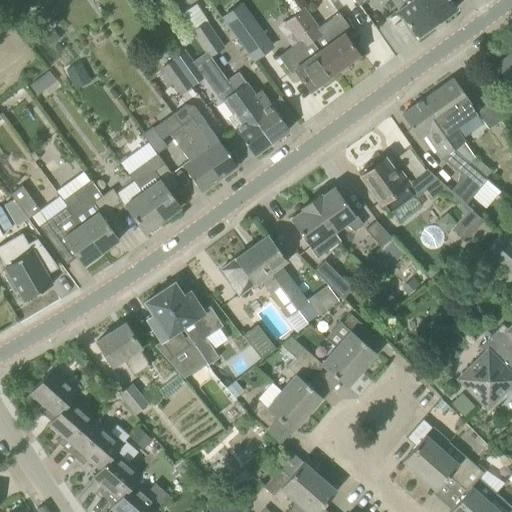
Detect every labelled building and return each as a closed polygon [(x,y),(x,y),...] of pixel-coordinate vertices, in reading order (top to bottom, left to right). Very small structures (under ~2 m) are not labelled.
[(391,0),(418,36),(437,23),(420,0),(391,0)] [(420,0),(437,23),(456,9),(457,8),(450,0),(420,0)] [(182,14),(194,31),(192,32),(209,58),(224,48),(195,5),(182,14)] [(302,10),(294,16),(335,73),(339,71),(340,73),(349,67),(347,65),(360,55),(345,34),(351,29),(339,13),(317,29),(303,9),(302,10)] [(248,11),(228,25),(254,62),(274,47),(248,11)] [(285,22),(295,37),(299,42),(279,56),(290,73),(295,70),(310,91),(323,82),(325,84),(330,81),(328,78),(335,73),(294,16),(285,22)] [(60,39),(56,33),(54,31),(45,38),(46,40),(51,45),(60,39)] [(173,60),(192,85),(203,77),(185,51),(173,60)] [(511,53),(497,64),(511,84),(511,53)] [(192,85),(173,60),(162,68),(181,93),(192,85)] [(79,89),(93,83),(84,64),(70,71),(79,89)] [(217,67),(205,76),(215,88),(222,100),(234,115),(228,120),(254,155),(271,142),(227,80),(226,81),(217,67)] [(49,71),(38,78),(45,89),(56,81),(49,71)] [(265,107),(239,72),(227,80),(271,142),(289,130),(270,104),(265,107)] [(471,104),(453,78),(424,99),(442,124),(437,127),(453,150),(454,150),(465,142),(448,119),(471,104)] [(457,182),(485,208),(498,194),(484,181),(486,179),(454,150),(453,150),(437,127),(442,124),(424,99),(403,114),(420,139),(425,135),(441,158),(460,172),(457,182)] [(219,179),(237,167),(194,107),(186,104),(173,114),(181,126),(219,179)] [(202,192),(219,179),(181,126),(170,133),(189,160),(183,165),(202,192)] [(158,154),(168,146),(154,128),(144,135),(158,154)] [(39,158),(34,151),(29,154),(35,161),(39,158)] [(137,184),(142,193),(162,221),(181,207),(169,191),(179,184),(164,164),(157,154),(129,174),(137,184)] [(449,193),(451,190),(427,168),(425,169),(415,177),(408,183),(399,172),(396,174),(385,159),(374,167),(371,163),(362,170),(365,174),(361,176),(381,203),(383,202),(398,222),(421,205),(415,198),(426,190),(432,198),(439,192),(449,193)] [(40,211),(22,187),(11,195),(29,219),(32,217),(40,211)] [(315,197),(310,200),(333,232),(334,232),(345,224),(354,231),(363,225),(356,216),(355,216),(334,187),(317,200),(315,197)] [(127,209),(145,233),(162,221),(142,193),(125,206),(113,189),(102,197),(117,217),(127,209)] [(464,215),(463,216),(457,223),(454,226),(452,228),(466,241),(468,239),(484,220),(466,204),(451,190),(449,193),(446,195),(464,215)] [(72,250),(83,266),(100,253),(81,226),(60,196),(40,211),(32,217),(47,237),(46,238),(61,258),(72,250)] [(100,253),(119,240),(107,224),(117,217),(102,197),(84,210),(90,219),(81,226),(100,253)] [(26,220),(14,199),(4,205),(16,226),(26,220)] [(333,232),(310,200),(306,204),(308,206),(290,219),(311,248),(310,249),(317,258),(341,241),(334,232),(333,232)] [(382,249),(393,239),(376,221),(365,230),(382,249)] [(44,271),(55,264),(37,239),(28,244),(22,233),(0,245),(0,257),(5,266),(8,272),(4,274),(14,292),(18,290),(24,300),(52,285),(44,271)] [(511,245),(499,234),(485,250),(511,274),(511,245)] [(308,302),(295,284),(280,265),(287,260),(268,235),(251,247),(298,309),(297,309),(307,323),(317,316),(308,303),(308,302)] [(240,296),(255,284),(261,280),(288,316),(297,309),(298,309),(251,247),(221,270),(240,296)] [(441,272),(436,265),(429,264),(423,269),(431,279),(441,272)] [(353,289),(340,277),(330,286),(342,299),(353,289)] [(409,295),(421,285),(414,278),(402,288),(409,295)] [(203,312),(190,292),(183,296),(174,282),(159,293),(182,327),(195,347),(197,350),(208,341),(205,337),(221,326),(209,308),(203,312)] [(373,301),(386,313),(398,301),(385,289),(373,301)] [(154,316),(147,320),(161,341),(165,339),(175,355),(190,345),(180,329),(182,327),(159,293),(145,302),(154,316)] [(326,338),(337,346),(336,347),(362,370),(377,353),(362,340),(370,331),(351,314),(343,323),(340,321),(326,338)] [(141,348),(125,323),(96,342),(112,366),(124,359),(135,376),(150,365),(139,349),(141,348)] [(491,335),(511,356),(511,325),(508,330),(503,324),(491,335)] [(261,360),(275,349),(257,326),(244,337),(261,360)] [(511,374),(509,371),(511,368),(511,356),(491,335),(480,346),(485,352),(469,369),(457,379),(463,384),(487,409),(511,384),(511,374)] [(282,345),(296,358),(315,375),(323,366),(347,387),(362,370),(336,347),(320,364),(293,337),(282,345)] [(197,350),(211,371),(212,370),(211,368),(221,361),(208,341),(197,350)] [(280,391),(307,414),(322,397),(307,384),(315,375),(296,358),(287,367),(295,374),(280,391)] [(77,392),(52,370),(57,365),(56,365),(27,397),(28,398),(33,393),(44,403),(38,410),(51,422),(72,398),(77,392)] [(187,374),(169,385),(173,393),(161,400),(190,448),(220,431),(187,374)] [(244,391),(235,380),(226,388),(235,398),(244,391)] [(250,410),(269,427),(277,417),(292,431),(307,414),(280,391),(272,383),(257,399),(259,400),(250,410)] [(132,384),(119,395),(136,415),(149,404),(132,384)] [(474,406),(461,394),(451,404),(463,416),(474,406)] [(97,421),(72,398),(51,422),(46,428),(46,429),(51,423),(63,433),(56,441),(69,452),(97,421)] [(444,413),(449,407),(441,400),(436,405),(444,413)] [(423,419),(406,438),(415,446),(402,461),(419,476),(442,449),(426,435),(427,433),(432,427),(423,419)] [(123,443),(97,421),(69,452),(83,465),(90,457),(101,467),(115,451),(123,443)] [(144,449),(152,439),(138,427),(130,437),(144,449)] [(449,441),(442,449),(419,476),(436,491),(449,475),(458,484),(475,464),(449,441)] [(262,461),(275,471),(285,458),(273,448),(262,461)] [(113,506),(134,481),(142,473),(115,451),(101,467),(89,481),(90,482),(95,476),(107,487),(100,494),(113,506)] [(290,477),(280,468),(264,488),(273,496),(280,488),(298,502),(319,476),(303,462),(290,477)] [(475,464),(458,484),(467,492),(449,511),(479,511),(495,494),(479,479),(484,473),(475,464)] [(317,511),(318,511),(336,491),(319,476),(298,502),(288,511),(317,511)] [(155,483),(147,492),(134,481),(113,506),(108,511),(113,507),(119,511),(152,511),(159,504),(160,505),(169,495),(155,483)] [(200,492),(209,500),(212,497),(217,491),(207,483),(200,492)] [(511,511),(511,508),(495,494),(479,511),(511,511)] [(248,511),(249,506),(245,502),(238,509),(241,511),(248,511)]
